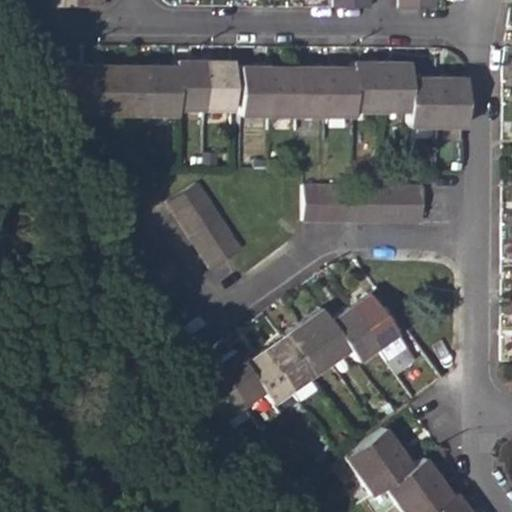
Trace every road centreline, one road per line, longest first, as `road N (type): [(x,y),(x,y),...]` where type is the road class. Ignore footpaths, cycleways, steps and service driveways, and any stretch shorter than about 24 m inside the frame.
road 1 (residential): [(476,26),(130,24)]
road 2 (residential): [(476,241),(329,237),(215,316)]
road 3 (residential): [(476,26),(476,241)]
road 4 (residential): [(476,241),(475,410)]
